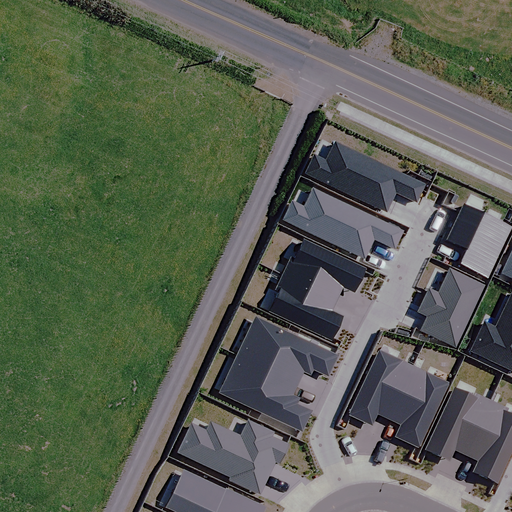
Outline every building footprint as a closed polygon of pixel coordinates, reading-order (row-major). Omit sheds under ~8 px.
[(311,153),(302,172),(383,209),(392,190),(415,201),(423,183),(332,142),(324,159),(311,153)] [(290,200),(281,219),(362,256),(371,237),(393,247),(401,230),(310,189),(302,206),(290,200)] [(510,225),(461,203),(446,237),(466,247),(458,264),(486,276),(510,225)] [(280,274),(334,298),(340,285),(352,291),(362,267),(301,239),(298,245),(294,243),(280,274)] [(511,245),(499,273),(511,278),(511,282),(511,283),(511,245)] [(483,284),(448,269),(437,293),(427,288),(416,311),(426,316),(419,330),(454,346),(483,284)] [(334,298),(280,274),(263,310),(329,340),(340,316),(328,310),(334,298)] [(481,321),(468,349),(511,369),(511,291),(494,326),(481,321)] [(235,355),(296,382),(301,371),(308,374),(311,368),(325,374),(335,353),(252,316),(235,355)] [(387,418),(412,366),(377,350),(347,414),(369,424),(375,413),(387,418)] [(296,382),(235,355),(217,393),(300,430),(309,410),(294,403),(296,398),(290,395),(296,382)] [(412,366),(387,418),(399,424),(393,436),(417,446),(446,382),(412,366)] [(464,454),(488,401),(453,385),(424,450),(446,460),(452,448),(464,454)] [(511,412),(488,401),(464,454),(476,459),(470,471),(493,482),(511,441),(511,412)] [(278,463),(287,443),(270,435),(272,431),(246,419),(238,435),(208,421),(204,430),(189,423),(176,452),(229,476),(228,479),(258,493),(273,461),(278,463)] [(260,511),(263,506),(182,470),(165,507),(175,511),(260,511)]
